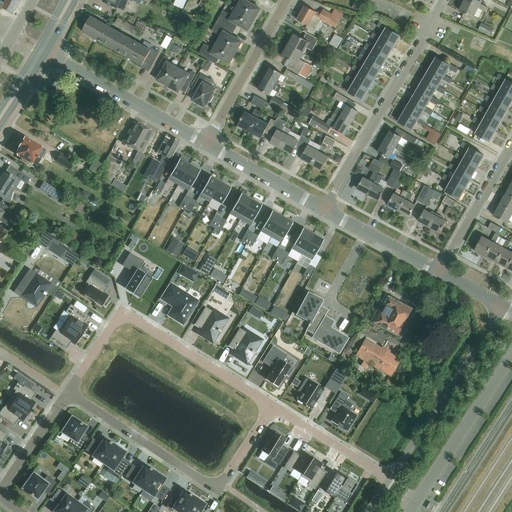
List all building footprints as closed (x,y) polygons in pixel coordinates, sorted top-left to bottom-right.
[(0,0),(0,9),(1,10),(2,8),(12,14),(15,9),(14,7),(15,5),(17,5),(19,2),(16,0),(0,0)] [(103,0),(103,2),(117,8),(121,0),(103,0)] [(204,0),(202,0),(199,6),(204,8),(207,2),(204,0)] [(233,0),(240,3),(236,10),(254,20),(261,9),(250,3),(251,0),(233,0)] [(357,11),(361,2),(356,0),(355,0),(352,8),(357,11)] [(489,8),(481,4),(480,6),(468,0),(465,0),(460,11),(474,17),(479,8),(487,12),(489,8)] [(340,19),(333,15),(323,9),(320,15),(305,6),(297,20),(308,26),(314,15),(335,27),(340,19)] [(223,11),(217,21),(235,30),(238,25),(248,31),(254,20),(236,10),(233,16),(223,11)] [(133,33),(135,28),(114,16),(112,21),(133,33)] [(143,66),(145,61),(153,66),(160,53),(152,48),(151,50),(91,17),(82,32),(143,66)] [(235,30),(217,21),(212,31),(221,36),(218,43),(236,53),(242,42),(232,36),(235,30)] [(383,34),(381,37),(380,39),(394,47),(400,36),(387,28),(388,27),(379,22),(377,26),(384,31),(383,34)] [(481,25),(478,31),(493,39),(499,29),(494,27),(492,30),(481,25)] [(294,34),(288,45),(304,53),(307,48),(312,51),(319,40),(303,31),(300,37),(294,34)] [(373,49),(387,58),(394,47),(380,39),(381,37),(373,33),(371,37),(378,41),(374,48),(373,49)] [(160,46),(167,49),(173,39),(166,35),(160,46)] [(236,53),(218,43),(214,49),(205,44),(199,54),(216,64),(219,58),(230,64),(236,53)] [(171,44),(170,49),(177,52),(179,47),(171,44)] [(367,60),(381,69),(387,58),(373,49),(374,48),(367,44),(364,48),(372,52),(368,58),(367,60)] [(300,60),(304,53),(288,45),(281,56),(288,59),(284,66),(299,74),(306,63),(300,60)] [(327,47),(324,52),(331,56),(334,51),(327,47)] [(375,79),(381,69),(367,60),(368,58),(361,54),(358,58),(366,63),(362,69),(361,71),(375,79)] [(157,80),(168,86),(178,68),(168,62),(169,59),(164,56),(158,67),(163,70),(157,80)] [(444,76),(445,75),(449,68),(457,73),(459,69),(451,64),(451,65),(437,57),(431,68),(444,76)] [(368,90),(375,79),(361,71),(362,69),(354,65),(352,69),(359,73),(355,80),(354,82),(368,90)] [(467,65),(464,70),(474,76),(477,71),(467,65)] [(189,74),(178,68),(168,86),(179,93),(185,82),(190,85),(196,74),(191,71),(189,74)] [(271,68),(264,79),(278,86),(280,82),(278,80),(281,74),(271,68)] [(294,80),(297,74),(287,68),(284,74),(294,80)] [(444,76),(431,68),(424,79),(438,87),(439,85),(443,79),(450,83),(453,79),(445,75),(444,76)] [(212,95),(215,89),(208,85),(211,80),(201,74),(194,87),(199,90),(193,101),(205,107),(208,102),(210,103),(215,96),(212,95)] [(505,82),(501,89),(501,90),(511,96),(511,81),(507,79),(508,78),(500,74),(498,78),(505,82)] [(362,101),(368,90),(354,82),(355,80),(348,76),(345,79),(353,84),(348,92),(362,101)] [(281,88),(278,86),(264,79),(258,90),(269,96),(273,89),(279,92),(281,88)] [(424,79),(418,90),(431,98),(432,96),(436,89),(444,94),(446,90),(439,85),(438,87),(424,79)] [(508,109),(511,102),(511,96),(501,90),(501,89),(494,85),(492,89),(499,93),(495,100),(494,101),(508,109)] [(431,98),(418,90),(411,100),(425,108),(426,107),(430,100),(437,105),(440,101),(432,96),(431,98)] [(336,95),(332,92),(330,95),(334,98),(340,102),(335,113),(351,123),(358,112),(348,105),(347,106),(345,105),(348,100),(337,93),(336,95)] [(255,96),(251,103),(262,108),(266,101),(255,96)] [(502,120),(508,109),(494,101),(495,100),(488,96),(485,100),(493,104),(489,111),(488,112),(502,120)] [(280,109),(284,102),(273,97),(270,103),(280,109)] [(411,100),(405,111),(418,119),(420,117),(423,111),(431,115),(433,111),(426,107),(425,108),(411,100)] [(486,115),(483,121),(482,123),(496,131),(502,120),(488,112),(489,111),(481,106),(479,110),(486,115)] [(238,126),(250,132),(257,118),(260,113),(256,110),(253,116),(245,112),(238,126)] [(427,122),(420,117),(418,119),(405,111),(398,122),(412,130),(417,121),(425,126),(427,122)] [(351,123),(335,113),(331,120),(336,123),(333,128),(344,135),(351,123)] [(317,126),(328,133),(331,127),(313,116),(309,124),(316,128),(317,126)] [(482,123),(483,121),(475,117),(473,121),(480,125),(476,134),(490,142),(496,131),(482,123)] [(269,135),(276,122),(272,119),(269,125),(257,118),(250,132),(261,138),(265,132),(269,135)] [(281,149),(288,135),(282,132),(286,124),(278,119),(276,122),(269,135),(273,137),(270,143),(281,149)] [(135,122),(129,132),(148,142),(153,132),(135,122)] [(460,124),(457,129),(467,135),(470,130),(460,124)] [(437,143),(443,133),(434,127),(428,138),(437,143)] [(421,147),(424,143),(407,133),(404,138),(391,130),(385,141),(402,151),(408,141),(414,145),(415,143),(421,147)] [(142,153),(148,142),(129,132),(127,137),(126,136),(122,143),(142,153)] [(295,148),(300,151),(306,138),(302,135),(299,141),(288,135),(281,149),(292,154),(295,148)] [(166,157),(162,164),(167,167),(181,142),(180,142),(173,138),(171,140),(166,137),(157,152),(166,157)] [(323,143),(333,148),(336,142),(327,137),(323,143)] [(37,166),(46,151),(25,138),(24,140),(21,140),(20,143),(21,145),(20,147),(17,152),(16,152),(17,155),(19,155),(25,159),(23,162),(26,164),(27,161),(37,166)] [(301,159),(312,165),(319,152),(308,146),(311,140),(306,138),(300,151),(304,153),(301,159)] [(401,152),(402,151),(385,141),(378,152),(389,159),(393,152),(399,156),(397,158),(406,163),(409,157),(401,152)] [(469,150),(465,157),(464,158),(478,166),(485,155),(471,148),(472,147),(464,142),(461,146),(469,150)] [(329,157),(319,152),(312,165),(322,171),(329,157)] [(464,158),(465,157),(458,153),(455,157),(462,161),(459,168),(458,169),(472,177),(478,166),(464,158)] [(55,162),(70,170),(74,162),(60,154),(55,162)] [(109,156),(97,178),(109,184),(121,163),(109,156)] [(178,185),(190,164),(179,158),(168,179),(178,185)] [(368,195),(379,174),(384,163),(375,158),(372,163),(377,166),(370,181),(363,177),(357,189),(368,195)] [(96,174),(102,164),(95,160),(89,170),(96,174)] [(393,161),(390,166),(400,172),(403,166),(393,161)] [(188,191),(200,170),(190,164),(178,185),(188,191)] [(452,180),(466,188),(472,177),(458,169),(459,168),(451,164),(449,168),(456,172),(452,179),(452,180)] [(30,178),(9,166),(6,171),(4,170),(0,176),(0,197),(2,199),(1,201),(10,203),(13,190),(17,191),(19,189),(20,190),(24,183),(26,184),(30,178)] [(394,169),(386,185),(392,188),(400,173),(394,169)] [(407,176),(400,173),(392,188),(396,190),(401,182),(403,183),(407,176)] [(379,174),(368,195),(379,200),(385,189),(378,185),(383,176),(379,174)] [(459,199),(466,188),(452,180),(452,179),(445,174),(443,178),(450,183),(445,191),(459,199)] [(208,204),(221,182),(210,176),(197,198),(208,204)] [(39,189),(50,196),(55,189),(49,185),(50,184),(45,181),(39,189)] [(159,195),(165,184),(160,181),(154,192),(159,195)] [(220,206),(231,188),(221,182),(208,204),(207,205),(217,211),(219,206),(220,206)] [(424,187),(416,202),(422,204),(430,190),(424,187)] [(387,206),(398,211),(408,192),(403,190),(400,197),(393,193),(387,206)] [(435,192),(430,190),(422,204),(427,207),(435,192)] [(413,195),(408,192),(398,211),(409,217),(416,205),(409,202),(413,195)] [(240,220),(251,199),(241,193),(229,214),(240,220)] [(511,196),(507,193),(500,204),(511,210),(511,196)] [(185,209),(191,198),(186,195),(180,206),(185,209)] [(442,203),(453,208),(456,203),(445,197),(442,203)] [(190,212),(196,201),(191,198),(185,209),(190,212)] [(250,226),(262,205),(251,199),(240,220),(250,226)] [(0,221),(13,230),(19,220),(15,218),(18,213),(0,201),(0,221)] [(511,210),(500,204),(494,215),(508,223),(511,215),(511,210)] [(418,221),(430,227),(437,214),(432,211),(431,213),(424,210),(418,221)] [(270,237),(282,216),(272,211),(260,231),(270,237)] [(216,226),(222,216),(217,213),(210,223),(216,226)] [(441,216),(437,214),(430,227),(440,233),(446,222),(440,218),(441,216)] [(221,229),(227,219),(222,216),(216,226),(221,229)] [(281,243),(293,222),(282,216),(270,237),(281,243)] [(501,228),(491,223),(488,228),(498,234),(501,228)] [(301,255),(313,234),(303,228),(291,249),(301,255)] [(36,242),(49,250),(56,238),(44,230),(36,242)] [(247,244),(253,233),(247,230),(241,241),(247,244)] [(252,247),(258,236),(253,233),(247,244),(252,247)] [(494,242),(495,243),(499,236),(495,233),(491,241),(482,237),(475,251),(486,257),(494,242)] [(312,260),(323,239),(313,234),(301,255),(312,260)] [(494,242),(486,257),(497,263),(505,248),(507,249),(511,241),(507,239),(502,247),(495,243),(494,242)] [(23,261),(27,256),(11,245),(5,255),(19,263),(23,261)] [(68,246),(60,257),(72,265),(80,253),(68,246)] [(277,261),(283,250),(278,247),(272,258),(277,261)] [(511,261),(511,252),(507,249),(505,248),(497,263),(508,268),(511,261)] [(283,264),(289,253),(283,250),(277,261),(283,264)] [(143,260),(130,252),(122,264),(136,273),(126,288),(140,296),(154,273),(141,265),(143,260)] [(308,278),(314,268),(309,265),(303,275),(308,278)] [(183,266),(179,273),(186,277),(193,281),(197,274),(190,270),(183,266)] [(204,266),(201,271),(207,275),(210,269),(204,266)] [(30,269),(17,289),(23,293),(21,295),(27,299),(28,298),(37,304),(38,303),(43,294),(45,294),(46,292),(43,291),(49,283),(35,274),(36,273),(30,269)] [(88,284),(82,292),(102,306),(108,296),(103,293),(108,286),(95,277),(98,272),(94,269),(86,282),(88,284)] [(171,284),(161,299),(174,307),(168,315),(176,320),(176,321),(183,326),(188,318),(187,318),(198,301),(171,284)] [(215,286),(212,291),(219,295),(222,290),(215,286)] [(60,300),(64,295),(58,291),(55,296),(60,300)] [(307,292),(296,314),(309,321),(308,322),(310,323),(306,330),(314,334),(312,338),(339,353),(348,338),(331,328),(334,321),(325,316),(327,311),(319,307),(323,300),(307,292)] [(399,335),(413,308),(387,294),(383,302),(382,301),(381,302),(382,303),(373,321),(399,335)] [(259,297),(255,304),(262,307),(266,300),(259,297)] [(64,323),(81,335),(88,326),(83,323),(87,316),(71,304),(65,312),(69,315),(64,323)] [(203,329),(199,334),(205,338),(206,337),(213,341),(219,332),(220,332),(221,331),(218,329),(225,317),(215,311),(214,312),(205,307),(195,324),(203,329)] [(75,344),(81,335),(64,323),(58,331),(56,330),(50,338),(66,348),(70,341),(75,344)] [(286,326),(283,332),(288,334),(291,329),(286,326)] [(234,356),(239,359),(240,358),(248,363),(254,353),(255,354),(256,352),(252,350),(259,338),(249,332),(248,334),(239,328),(229,346),(237,351),(234,356)] [(345,349),(351,353),(361,337),(354,333),(345,349)] [(400,360),(389,353),(390,352),(383,347),(382,349),(366,339),(356,356),(364,361),(361,365),(367,369),(370,364),(391,376),(400,360)] [(268,354),(262,364),(273,371),(266,381),(277,387),(284,376),(287,378),(293,369),(283,363),(288,355),(273,346),(268,354)] [(331,355),(328,359),(334,363),(337,359),(331,355)] [(334,372),(324,387),(336,394),(346,378),(347,376),(348,375),(336,368),(334,372)] [(13,378),(18,381),(20,383),(24,378),(17,373),(13,378)] [(306,378),(297,391),(302,394),(298,400),(312,408),(324,389),(310,381),(306,378)] [(15,391),(10,399),(29,412),(35,403),(30,400),(35,393),(20,383),(18,381),(13,389),(15,391)] [(369,391),(365,397),(373,403),(378,396),(369,391)] [(339,410),(332,421),(339,425),(338,427),(344,431),(345,430),(347,431),(357,416),(349,411),(353,404),(346,400),(348,397),(341,392),(332,405),(339,410)] [(23,421),(29,412),(10,399),(4,407),(3,407),(0,411),(0,416),(13,425),(18,418),(23,421)] [(80,436),(86,427),(71,417),(62,432),(72,438),(68,444),(79,451),(85,440),(80,436)] [(280,465),(289,450),(288,450),(284,447),(284,448),(281,447),(281,445),(285,440),(283,439),(284,437),(278,433),(277,435),(275,433),(269,443),(268,442),(262,451),(269,455),(264,463),(275,470),(278,464),(280,465)] [(90,454),(103,463),(115,444),(110,441),(109,442),(104,439),(100,446),(97,443),(90,454)] [(120,459),(125,451),(115,444),(103,463),(109,466),(106,471),(119,480),(129,464),(120,459)] [(297,475),(308,457),(299,451),(296,457),(289,452),(278,469),(286,474),(289,470),(297,475)] [(318,463),(308,457),(297,475),(306,481),(304,483),(312,488),(322,473),(315,468),(318,463)] [(68,471),(70,467),(61,462),(58,467),(68,471)] [(132,466),(125,476),(144,489),(156,471),(150,467),(149,468),(145,465),(141,472),(132,466)] [(166,477),(156,471),(144,489),(162,501),(169,491),(161,485),(166,477)] [(35,472),(22,489),(32,496),(33,494),(37,498),(44,488),(49,492),(57,482),(47,475),(44,479),(35,472)] [(336,497),(346,479),(336,472),(325,491),(335,498),(336,497)] [(265,481),(257,476),(253,481),(262,486),(265,481)] [(349,478),(347,477),(346,479),(336,497),(346,503),(357,484),(349,479),(349,478)] [(273,486),(270,491),(276,496),(280,491),(273,486)] [(311,500),(316,503),(323,493),(318,490),(311,500)] [(179,511),(185,511),(196,497),(190,493),(189,494),(185,491),(178,501),(173,497),(166,507),(172,511),(174,508),(179,511)] [(59,505),(54,511),(68,511),(76,502),(63,492),(56,503),(59,505)] [(205,503),(196,497),(185,511),(202,511),(200,511),(205,503)] [(82,506),(76,502),(68,511),(91,511),(94,508),(85,501),(82,506)] [(299,501),(295,506),(301,510),(305,504),(299,501)]
